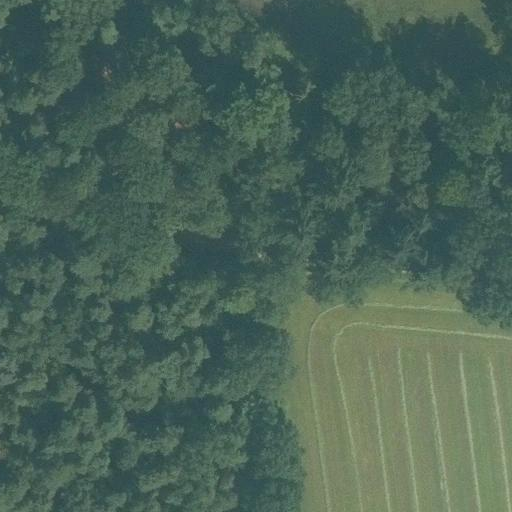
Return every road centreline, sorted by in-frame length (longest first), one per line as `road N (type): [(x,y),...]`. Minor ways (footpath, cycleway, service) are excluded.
road 1 (track): [(511,130),(470,139),(295,91),(231,253)]
road 2 (track): [(231,253),(511,275)]
road 3 (track): [(0,143),(231,253)]
